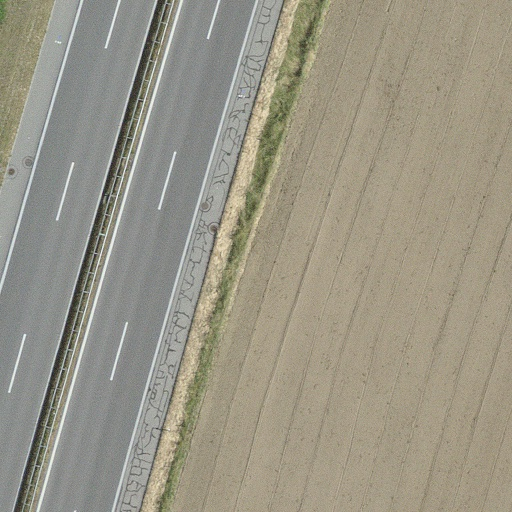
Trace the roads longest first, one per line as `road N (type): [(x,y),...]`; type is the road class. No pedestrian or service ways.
road 1 (motorway): [(73,511),(218,0)]
road 2 (motorway): [(119,0),(0,418)]
